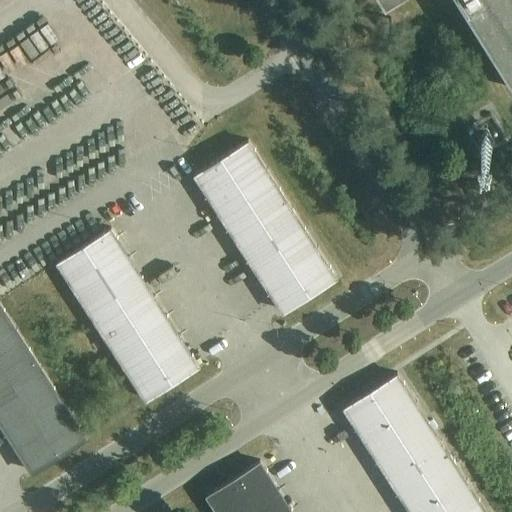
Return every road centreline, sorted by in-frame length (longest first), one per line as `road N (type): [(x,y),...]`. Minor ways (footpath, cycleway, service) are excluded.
road 1 (unclassified): [(511,204),(23,511)]
road 2 (unclassified): [(124,511),(511,264)]
